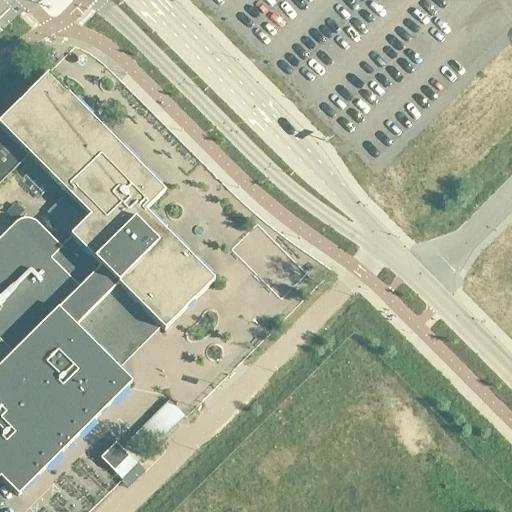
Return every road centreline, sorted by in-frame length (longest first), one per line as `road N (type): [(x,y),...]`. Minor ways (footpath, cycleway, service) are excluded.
road 1 (unclassified): [(97,0),(274,174),(319,211),(379,242)]
road 2 (unclassified): [(379,242),(343,195),(139,0)]
road 3 (unclassified): [(511,372),(422,281)]
road 4 (unclassified): [(422,281),(511,191)]
